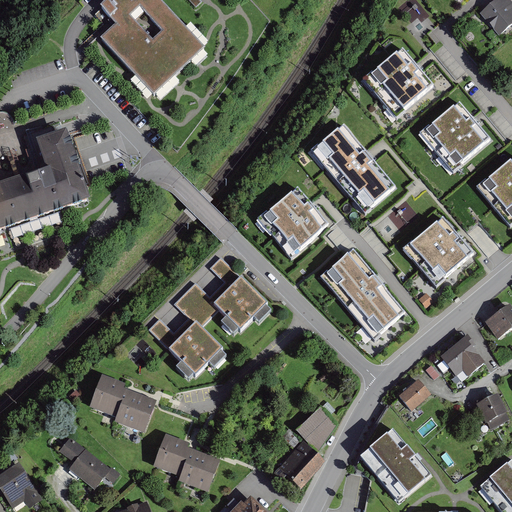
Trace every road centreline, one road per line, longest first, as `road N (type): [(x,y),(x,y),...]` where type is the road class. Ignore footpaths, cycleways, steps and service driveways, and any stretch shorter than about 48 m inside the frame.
road 1 (residential): [(0,338),(155,170)]
road 2 (residential): [(311,314),(155,170)]
road 3 (residential): [(155,170),(77,75),(70,40),(98,0)]
road 4 (unclassified): [(382,384),(511,271)]
road 5 (unclassified): [(311,511),(382,384)]
road 6 (residential): [(311,314),(213,401)]
